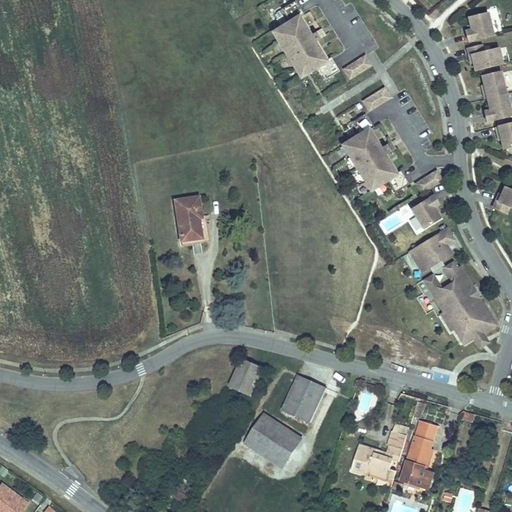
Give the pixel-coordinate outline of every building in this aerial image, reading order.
[(326,62),(315,45),(317,43),(320,41),(316,35),(312,36),(310,38),(299,20),(302,18),(305,16),(296,3),(283,11),(291,24),(273,35),(301,80),(318,69),(326,82),(340,73),(331,60),(328,61),(326,62)] [(468,44),(493,38),(488,15),(468,20),(470,27),(471,32),(469,33),(466,33),(468,44)] [(312,36),(302,18),(299,20),(310,38),(312,36)] [(326,38),(322,31),(316,35),(320,41),(326,38)] [(328,61),(317,43),(315,45),(326,62),(328,61)] [(473,65),(475,73),(503,67),(499,51),(484,54),(483,47),(467,51),(469,58),(472,58),(473,65)] [(351,81),(372,67),(365,58),(345,71),(351,81)] [(484,87),(487,101),(506,97),(501,74),(482,79),(484,87)] [(370,114),(391,101),(385,91),(364,104),(370,114)] [(487,124),(511,118),(507,96),(506,97),(487,101),(489,107),(490,112),(488,113),(485,114),(487,124)] [(396,177),(385,159),(387,157),(390,156),(386,149),(383,150),(381,152),(370,134),(372,133),(375,131),(366,117),(352,125),(360,138),(344,149),(372,194),(389,183),(397,196),(410,187),(402,173),(399,175),(396,177)] [(511,126),(498,129),(501,142),(503,151),(511,148),(511,126)] [(383,150),(372,133),(370,134),(381,152),(383,150)] [(396,152),(392,145),(386,149),(390,156),(396,152)] [(399,175),(387,157),(385,159),(396,177),(399,175)] [(423,196),(444,183),(438,174),(417,187),(423,196)] [(511,210),(511,192),(505,190),(502,196),(499,204),(496,202),(493,209),(507,215),(510,209),(511,210)] [(200,199),(177,202),(183,242),(203,239),(200,219),(203,218),(200,199)] [(434,199),(412,212),(424,231),(440,221),(437,215),(434,210),(437,208),(439,207),(434,199)] [(449,259),(441,246),(452,240),(447,232),(414,253),(427,273),(449,259)] [(447,248),(454,243),(452,240),(441,246),(449,259),(452,257),(447,248)] [(427,273),(414,253),(410,255),(423,275),(427,273)] [(489,313),(485,306),(480,309),(477,304),(470,292),(473,290),(461,270),(457,272),(453,265),(444,271),(454,286),(442,293),(445,298),(437,303),(445,316),(442,318),(452,334),(455,332),(463,344),(477,335),(479,338),(484,336),(498,327),(491,317),(487,319),(485,316),(489,313)] [(442,293),(433,278),(424,283),(437,303),(445,298),(442,293)] [(480,302),(473,290),(470,292),(477,304),(480,302)] [(490,345),(484,336),(479,338),(477,335),(463,344),(465,348),(475,342),(481,351),(490,345)] [(242,356),(229,385),(251,396),(264,366),(242,356)] [(299,373),(284,407),(311,420),(326,386),(299,373)] [(474,411),(464,409),(462,417),(472,420),(474,411)] [(265,414),(248,441),(286,466),(303,438),(265,414)] [(407,436),(410,428),(396,424),(394,432),(407,436)] [(419,429),(417,436),(434,441),(436,434),(419,429)] [(399,462),(407,436),(394,432),(386,458),(376,455),(377,450),(360,445),(352,471),(366,475),(367,472),(393,481),(396,471),(391,469),(394,461),(399,462)] [(434,441),(417,436),(403,480),(425,487),(431,469),(428,468),(434,449),(432,449),(434,441)] [(431,469),(425,487),(430,489),(435,471),(431,469)] [(193,482),(182,476),(175,488),(186,495),(193,482)] [(0,486),(0,511),(20,511),(25,505),(0,486)] [(175,488),(160,511),(175,511),(186,495),(175,488)]
